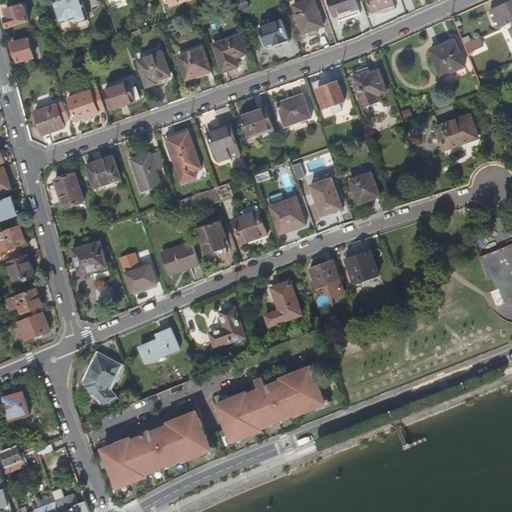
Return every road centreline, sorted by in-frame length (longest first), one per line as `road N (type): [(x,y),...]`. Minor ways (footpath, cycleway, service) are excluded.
road 1 (residential): [(26,164),(364,44),(464,0)]
road 2 (residential): [(75,343),(280,258),(494,185)]
road 3 (secondary): [(511,356),(286,442),(138,511)]
road 4 (residential): [(26,164),(75,343)]
road 5 (residential): [(51,354),(104,511)]
